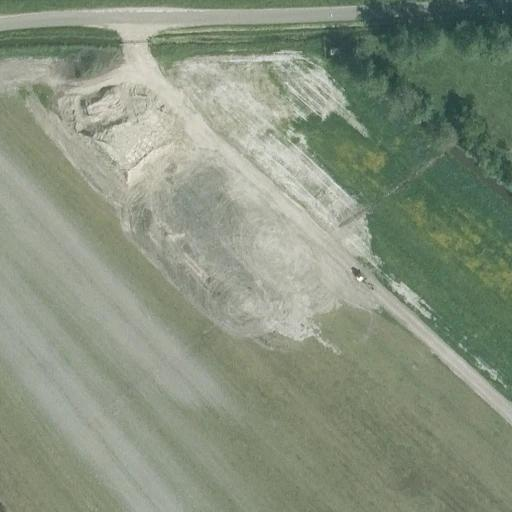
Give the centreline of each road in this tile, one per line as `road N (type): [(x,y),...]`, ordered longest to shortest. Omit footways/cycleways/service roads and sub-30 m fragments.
road 1 (tertiary): [(0,24),(511,2)]
road 2 (track): [(143,85),(511,424)]
